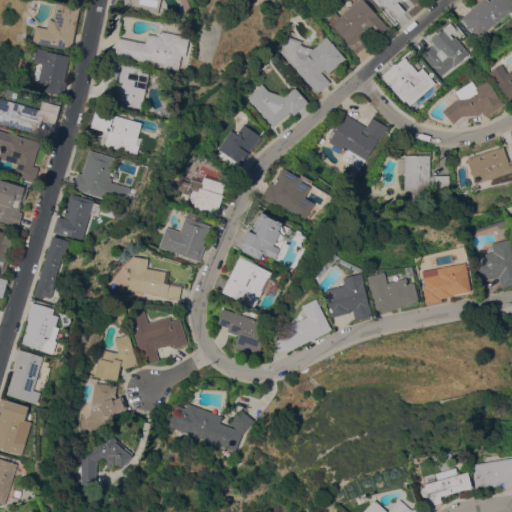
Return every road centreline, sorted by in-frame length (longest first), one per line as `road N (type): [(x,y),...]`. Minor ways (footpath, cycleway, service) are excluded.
road 1 (residential): [(208,349),(195,301),(260,159),(447,0)]
road 2 (residential): [(0,352),(95,0)]
road 3 (residential): [(511,299),(365,327),(261,372),(233,371),(208,349)]
road 4 (residential): [(511,116),(445,139),(394,120),(358,80)]
